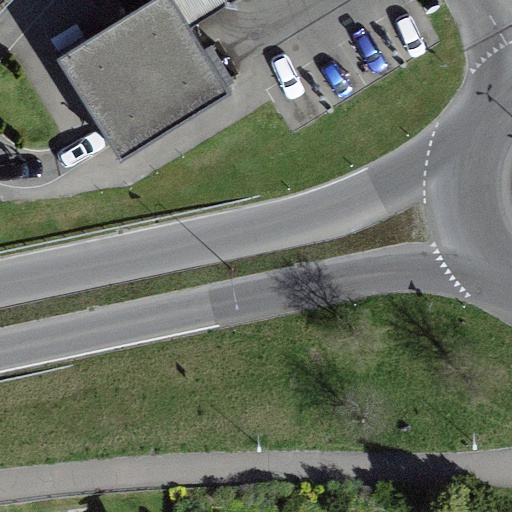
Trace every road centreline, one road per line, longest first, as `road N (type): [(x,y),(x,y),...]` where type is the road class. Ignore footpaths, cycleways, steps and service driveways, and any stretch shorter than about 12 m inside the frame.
road 1 (primary): [(0,348),(326,276),(487,260)]
road 2 (primary): [(465,142),(364,194),(297,215),(0,280)]
road 3 (primary): [(465,142),(463,216),(487,260)]
